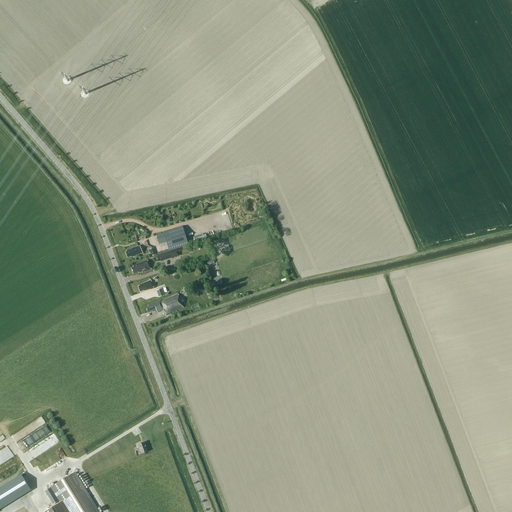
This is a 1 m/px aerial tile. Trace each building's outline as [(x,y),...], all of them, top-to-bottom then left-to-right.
[(170,251),(189,245),(183,227),(156,235),(159,244),(167,242),(169,251),(170,251)] [(133,256),(133,257),(143,253),(141,248),(139,247),(138,246),(132,249),(127,251),(127,252),(126,253),(128,258),(133,256)] [(170,252),(172,258),(175,257),(179,256),(176,249),(170,252)] [(170,252),(170,251),(169,251),(158,254),(159,257),(161,257),(162,261),(172,258),(170,252)] [(134,274),(139,272),(141,272),(142,272),(143,272),(151,269),(148,260),(133,266),(134,267),(131,268),(134,274)] [(214,287),(223,284),(221,279),(212,282),(214,287)] [(150,289),(151,290),(154,288),(151,280),(145,283),(140,285),(140,286),(139,287),(141,292),(146,290),(146,291),(150,289)] [(164,310),(166,314),(183,308),(178,294),(161,301),(148,306),(148,307),(146,307),(148,312),(156,309),(157,312),(164,310)] [(38,421),(14,434),(18,442),(36,432),(33,428),(40,424),(38,421)] [(157,432),(149,435),(153,447),(161,444),(157,432)] [(143,454),(150,453),(147,442),(140,444),(143,454)] [(45,511),(99,511),(75,472),(51,487),(60,503),(45,511)] [(0,509),(31,490),(21,475),(0,488),(0,509)] [(50,488),(45,491),(53,505),(58,502),(50,488)]
